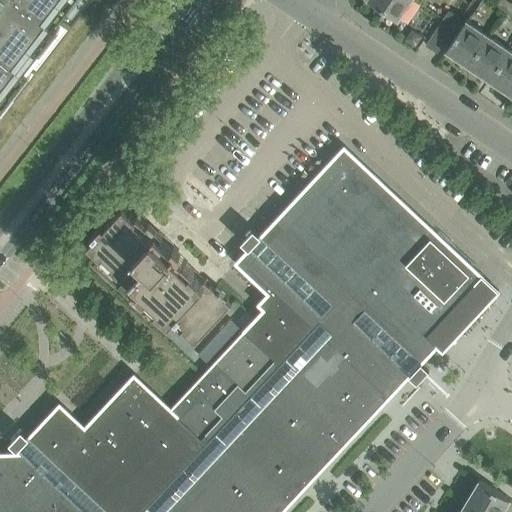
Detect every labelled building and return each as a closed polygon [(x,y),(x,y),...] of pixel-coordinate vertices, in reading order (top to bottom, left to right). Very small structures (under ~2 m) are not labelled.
[(0,0),(0,118),(91,0),(0,0)] [(368,0),(399,20),(412,0),(368,0)] [(511,2),(508,0),(491,0),(506,10),(511,2)] [(456,26),(461,17),(449,9),(444,18),(456,26)] [(437,52),(456,26),(444,18),(426,44),(437,52)] [(468,66),(490,33),(468,18),(446,51),(468,66)] [(489,80),(511,47),(490,33),(468,66),(489,80)] [(510,94),(511,91),(511,48),(511,47),(489,80),(510,94)] [(499,290),(344,146),(263,233),(300,267),(337,302),(366,305),(367,305),(424,359),(437,345),(443,350),(499,290)] [(156,233),(139,217),(138,218),(136,217),(125,207),(124,205),(105,225),(103,223),(93,234),(95,237),(89,243),(158,308),(170,320),(195,343),(232,304),(214,287),(207,280),(204,278),(176,252),(156,233)] [(134,511),(274,363),(313,321),(312,311),(247,250),(236,262),(269,292),(259,303),(264,308),(215,361),(182,396),(171,408),(134,374),(85,426),(60,403),(33,432),(117,511),(134,511)] [(281,511),(396,389),(408,376),(383,353),(382,353),(364,336),(363,335),(361,334),(359,333),(357,333),(355,333),(353,333),(351,334),(348,335),(346,336),(341,331),(172,511),(281,511)] [(0,511),(77,511),(14,453),(9,453),(0,452),(0,511)] [(480,511),(504,511),(511,499),(479,479),(465,503),(480,511)] [(480,511),(465,503),(459,511),(480,511)]
